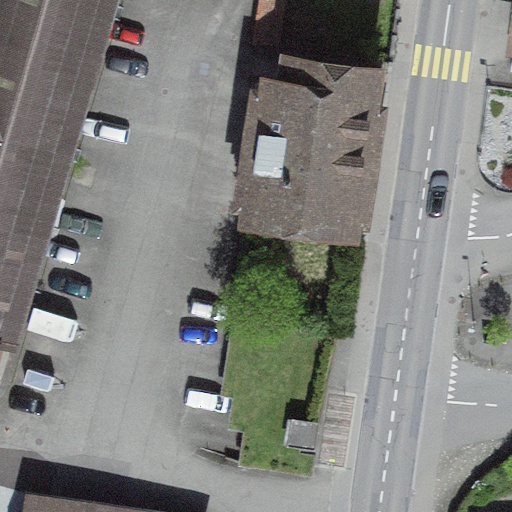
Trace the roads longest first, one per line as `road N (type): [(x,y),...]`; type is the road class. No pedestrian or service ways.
road 1 (residential): [(198,42),(127,349),(129,432)]
road 2 (secondary): [(451,0),(419,233)]
road 3 (residential): [(129,432),(181,481),(334,511)]
road 4 (secondary): [(419,233),(400,407)]
road 5 (residential): [(0,482),(23,460),(129,432)]
